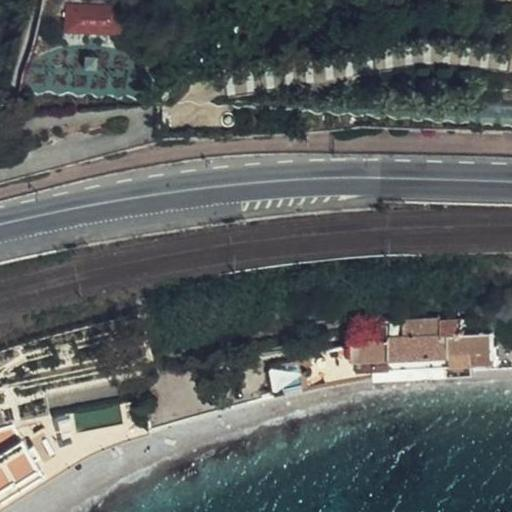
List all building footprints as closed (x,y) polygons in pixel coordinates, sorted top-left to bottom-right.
[(122,9),(64,4),(62,32),(119,37),(122,9)] [(96,74),(98,59),(82,58),(82,74),(96,74)] [(511,115),(511,101),(484,101),(484,115),(511,115)] [(80,135),(75,119),(47,126),(48,131),(23,137),(28,153),(53,146),(52,143),(80,135)] [(395,379),(458,375),(458,362),(477,361),(495,360),(493,331),(464,333),(463,321),(357,327),(357,338),(354,338),(352,340),(354,368),(377,367),(396,367),(395,379)] [(458,375),(478,373),(477,361),(458,362),(458,375)] [(393,379),(395,379),(396,367),(377,367),(377,380),(393,379)] [(0,495),(9,489),(43,469),(65,455),(44,420),(3,430),(0,431),(0,495)] [(0,495),(0,506),(49,476),(43,469),(9,489),(0,495)]
